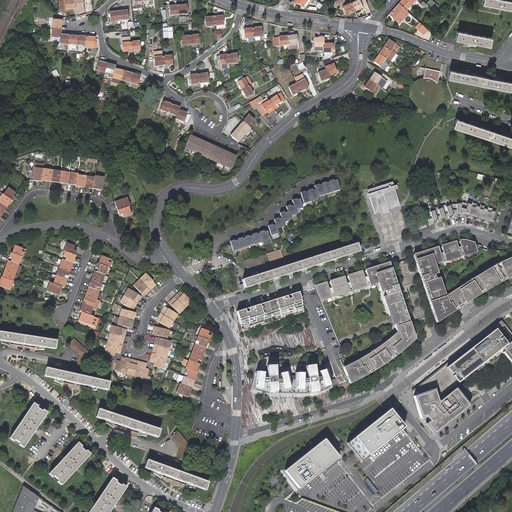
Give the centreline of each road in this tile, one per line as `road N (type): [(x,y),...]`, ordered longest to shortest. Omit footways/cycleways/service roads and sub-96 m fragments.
road 1 (residential): [(167,253),(154,229),(161,199),(242,175),(293,118),(350,79),(359,27)]
road 2 (residential): [(511,243),(446,232),(212,307)]
road 3 (residential): [(334,174),(302,186),(253,229),(217,243),(218,263),(181,273)]
road 4 (unclassified): [(384,383),(433,442),(511,384)]
road 5 (residential): [(236,432),(349,401),(384,383)]
road 6 (residential): [(384,383),(509,290)]
road 7 (residential): [(359,27),(489,63),(505,50)]
road 8 (residential): [(7,230),(42,190),(101,200),(113,218),(108,235)]
road 9 (motorway): [(511,424),(410,511)]
road 10 (residential): [(101,444),(0,362)]
road 11 (residential): [(153,75),(185,72),(226,40),(243,5)]
road 12 (residential): [(198,511),(142,484),(101,444)]
